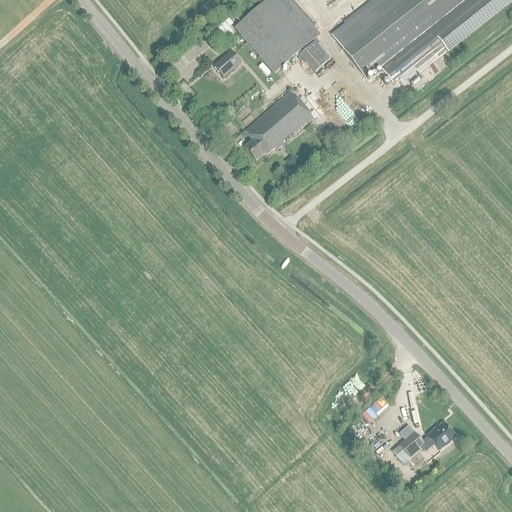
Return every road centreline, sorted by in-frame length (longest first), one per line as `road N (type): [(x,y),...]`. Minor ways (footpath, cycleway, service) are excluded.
road 1 (secondary): [(511,459),(382,317),(278,230)]
road 2 (secondary): [(278,230),(80,0)]
road 3 (unclassified): [(278,230),(511,49)]
